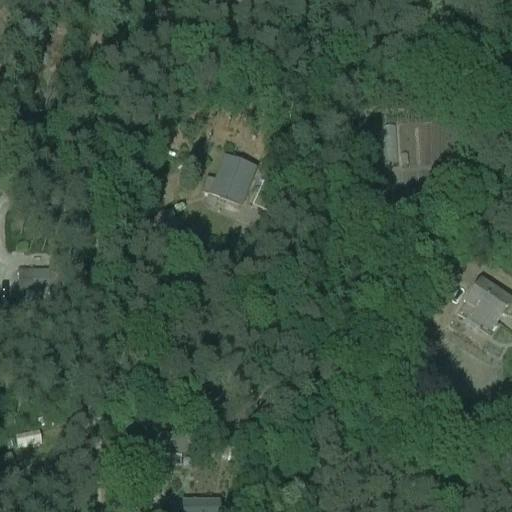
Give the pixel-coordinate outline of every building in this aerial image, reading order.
[(404,117),(382,118),(383,167),(411,167),(411,145),(404,146),(404,117)] [(245,225),(263,178),(214,160),(197,207),(245,225)] [(399,172),(367,175),(368,193),(400,191),(399,172)] [(168,254),(163,228),(144,232),(149,258),(168,254)] [(15,262),(17,277),(44,274),(42,259),(15,262)] [(23,292),(45,291),(45,280),(23,281),(23,292)] [(505,302),(475,284),(457,313),(485,330),(486,329),(487,330),(505,302)] [(416,388),(416,409),(445,410),(446,388),(416,388)] [(0,511),(33,511),(31,456),(0,457),(0,511)] [(55,509),(56,483),(40,483),(39,509),(55,509)] [(174,511),(223,511),(222,496),(174,500),(174,511)] [(461,511),(488,511),(488,501),(461,504),(461,511)]
